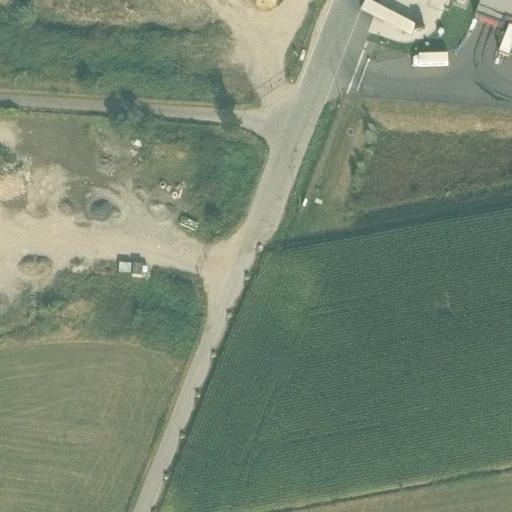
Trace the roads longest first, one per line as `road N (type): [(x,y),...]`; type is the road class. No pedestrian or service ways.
road 1 (unclassified): [(145,511),(297,134)]
road 2 (unclassified): [(0,102),(261,120),(297,134)]
road 3 (unclassified): [(349,0),(297,134)]
